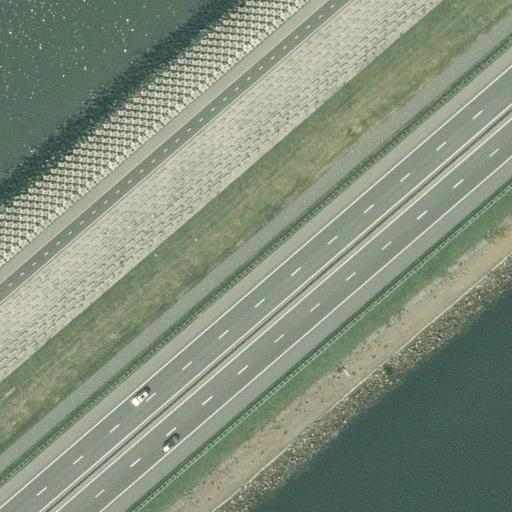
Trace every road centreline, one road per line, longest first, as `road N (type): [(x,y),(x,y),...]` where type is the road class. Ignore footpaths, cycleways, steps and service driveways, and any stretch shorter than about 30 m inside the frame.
road 1 (motorway): [(511,81),(12,511)]
road 2 (motorway): [(77,511),(511,136)]
